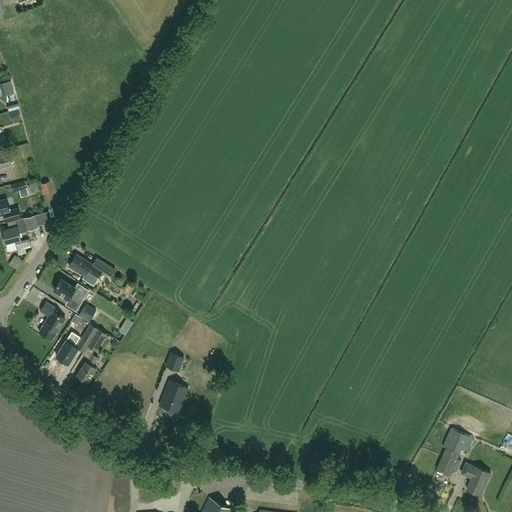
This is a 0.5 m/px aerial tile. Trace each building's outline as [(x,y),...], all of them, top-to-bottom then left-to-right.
[(7,91),(17,89),(16,81),(5,83),(7,91)] [(13,118),(24,115),(21,105),(11,108),(13,118)] [(0,166),(0,168),(13,165),(10,154),(0,156),(0,166)] [(44,195),(53,193),(49,181),(41,183),(44,195)] [(28,186),(26,182),(7,187),(9,191),(28,186)] [(0,200),(0,199),(0,215),(4,214),(6,221),(21,216),(18,207),(10,209),(7,199),(0,200)] [(36,214),(39,223),(49,220),(47,211),(36,214)] [(39,227),(36,214),(8,221),(10,228),(2,230),(5,242),(21,238),(19,231),(26,230),(39,227)] [(76,254),(69,265),(84,275),(83,278),(94,285),(98,278),(103,271),(111,276),(115,269),(101,261),(96,257),(92,264),(76,254)] [(78,283),(75,287),(61,278),(54,290),(68,299),(70,296),(80,303),(89,290),(78,283)] [(135,283),(130,280),(123,290),(129,294),(135,283)] [(43,324),(39,331),(51,339),(55,333),(65,318),(55,311),(57,308),(47,301),(41,310),(49,316),(43,324)] [(96,310),(86,304),(80,313),(90,319),(96,310)] [(80,340),(87,345),(98,329),(91,324),(80,340)] [(98,329),(87,345),(96,350),(106,334),(98,329)] [(80,337),(72,331),(66,340),(56,356),(68,363),(78,348),(74,346),(80,337)] [(178,371),(184,358),(170,352),(165,366),(178,371)] [(92,366),(98,357),(92,353),(86,362),(85,362),(76,375),(87,382),(96,368),(92,366)] [(178,412),(188,388),(169,380),(159,405),(178,412)] [(459,453),(460,450),(464,451),(468,442),(471,443),(473,437),(451,428),(443,446),(446,447),(459,453)] [(457,458),(459,453),(446,447),(436,469),(450,475),(452,469),(456,470),(461,460),(457,458)] [(476,467),(466,462),(461,473),(472,477),(467,489),(481,495),(491,472),(476,466),(476,467)] [(231,511),(233,509),(209,498),(202,511),(231,511)]
